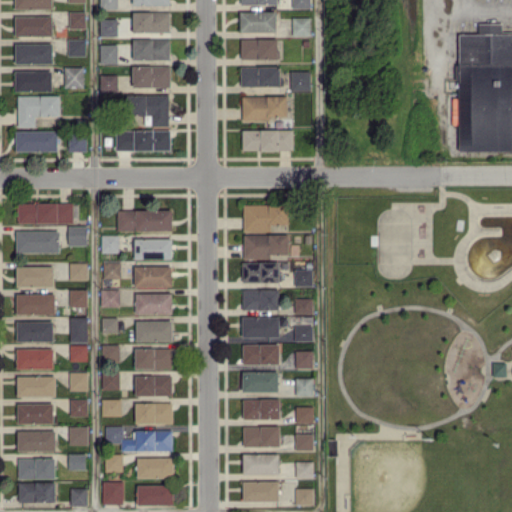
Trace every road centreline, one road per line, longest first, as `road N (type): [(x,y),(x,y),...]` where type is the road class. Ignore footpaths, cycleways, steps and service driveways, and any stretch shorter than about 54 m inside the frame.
road 1 (residential): [(208,511),(204,0)]
road 2 (residential): [(318,176),(0,177)]
